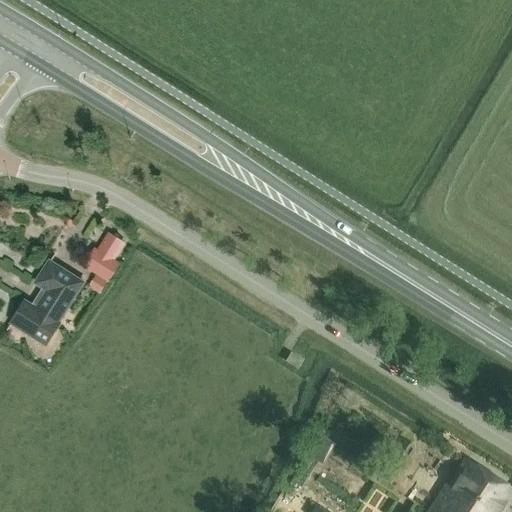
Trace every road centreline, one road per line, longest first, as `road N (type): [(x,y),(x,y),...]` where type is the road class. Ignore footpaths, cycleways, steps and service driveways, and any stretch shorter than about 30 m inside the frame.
road 1 (unclassified): [(511,445),(109,191),(0,159)]
road 2 (primary): [(511,346),(44,53)]
